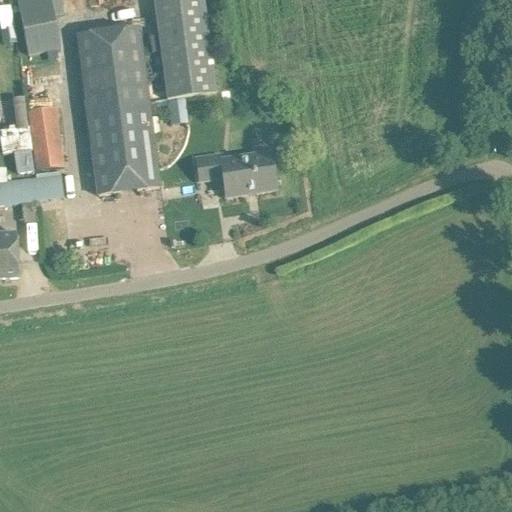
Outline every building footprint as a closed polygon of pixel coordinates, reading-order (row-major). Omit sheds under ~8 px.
[(63,16),(60,0),(34,0),(18,3),(29,57),(61,50),(54,18),(63,16)] [(153,0),(167,102),(215,95),(202,0),(153,0)] [(0,25),(1,31),(13,28),(8,7),(0,9),(0,25)] [(138,29),(77,37),(98,198),(159,190),(138,29)] [(29,113),(37,173),(62,169),(53,110),(29,113)] [(195,160),(196,165),(199,184),(214,182),(214,177),(222,175),(225,200),(277,193),(271,158),(221,165),(220,156),(195,160)] [(0,207),(22,205),(30,204),(38,203),(35,181),(7,184),(0,185),(0,207)] [(17,235),(0,235),(0,280),(19,280),(17,235)]
